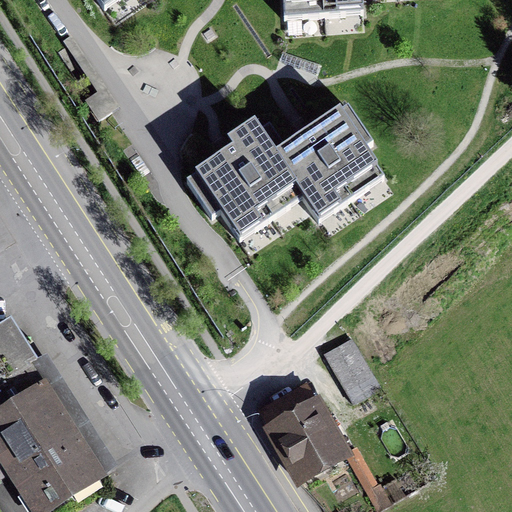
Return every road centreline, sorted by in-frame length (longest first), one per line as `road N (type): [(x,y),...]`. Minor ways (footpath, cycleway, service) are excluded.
road 1 (residential): [(57,0),(182,209),(263,309),(268,335),(251,375)]
road 2 (secondary): [(0,111),(196,418)]
